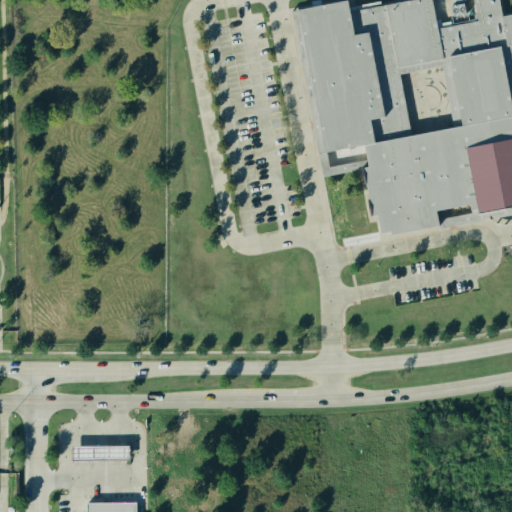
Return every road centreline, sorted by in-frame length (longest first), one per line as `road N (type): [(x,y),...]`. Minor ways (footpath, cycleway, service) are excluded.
road 1 (secondary): [(511,344),(369,366),(83,368)]
road 2 (secondary): [(0,400),(264,401)]
road 3 (secondary): [(328,399),(511,377)]
road 4 (residential): [(33,368),(34,511)]
